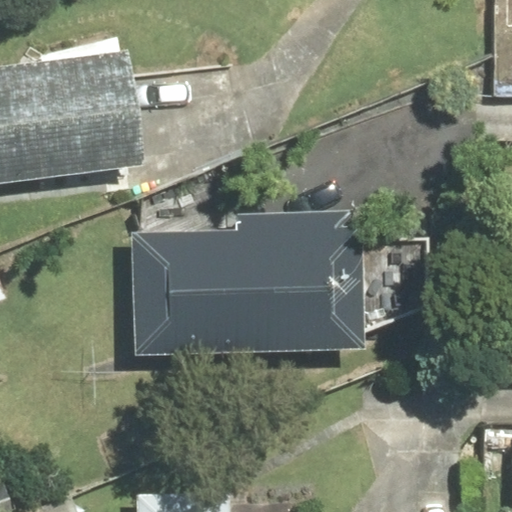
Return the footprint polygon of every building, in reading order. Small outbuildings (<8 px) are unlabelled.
[(511,0),(499,0),(498,28),(511,28),(511,0)] [(130,46),(0,62),(0,183),(145,165),(130,46)] [(361,222),(129,228),(132,353),(365,347),(361,222)] [(511,511),(511,433),(500,433),(494,511),(511,511)] [(439,511),(441,481),(410,478),(407,511),(439,511)] [(228,511),(228,488),(132,491),(132,511),(228,511)]
